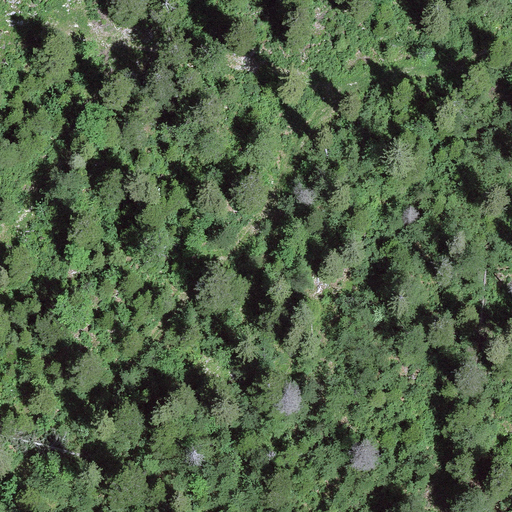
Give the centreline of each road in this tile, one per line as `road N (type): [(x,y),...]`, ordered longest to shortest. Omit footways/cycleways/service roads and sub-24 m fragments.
road 1 (track): [(362,83),(0,25)]
road 2 (track): [(511,39),(454,67),(388,74),(337,97),(315,120),(278,193)]
